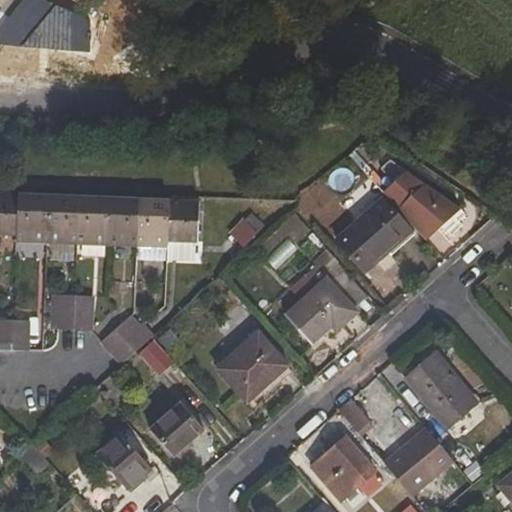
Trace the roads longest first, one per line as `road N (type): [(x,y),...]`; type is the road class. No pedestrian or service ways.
road 1 (residential): [(0,104),(224,101),(295,53),(374,43),(511,119)]
road 2 (residential): [(438,293),(227,485),(219,511)]
